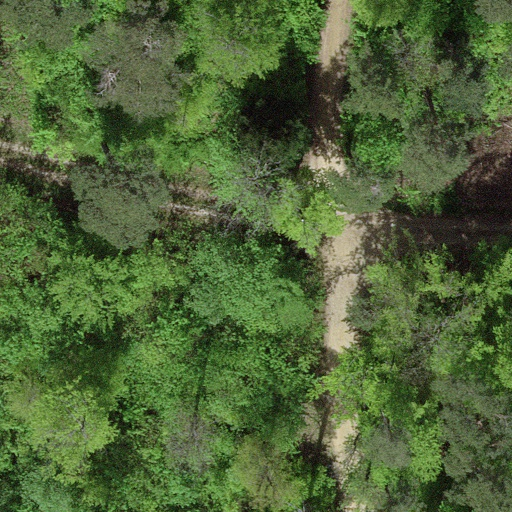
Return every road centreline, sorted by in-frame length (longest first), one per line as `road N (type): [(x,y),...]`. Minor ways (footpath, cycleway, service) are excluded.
road 1 (track): [(0,143),(340,229),(511,221)]
road 2 (track): [(363,511),(343,405),(344,0)]
